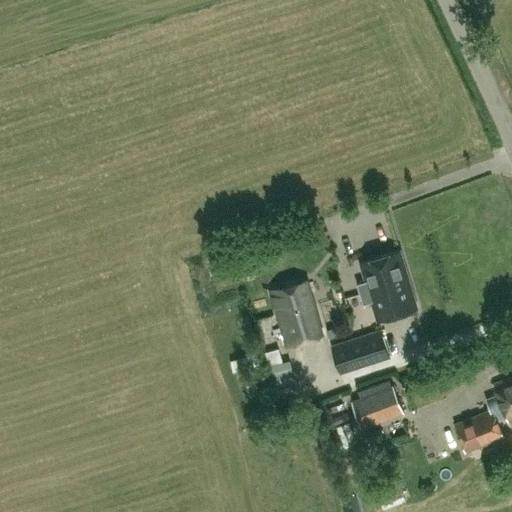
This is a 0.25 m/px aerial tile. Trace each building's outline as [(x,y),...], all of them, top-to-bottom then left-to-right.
[(257,253),(262,275),(302,267),(298,245),(257,253)] [(360,292),(408,278),(400,249),(361,261),(367,279),(357,282),(360,292)] [(417,307),(408,278),(360,292),(363,303),(373,300),(379,318),(417,307)] [(302,281),(271,291),(287,345),(318,336),(302,281)] [(382,329),(333,345),(342,373),(391,357),(382,329)] [(279,347),(266,351),(269,364),(268,364),(274,386),(288,383),(283,361),(279,347)] [(251,349),(232,355),(235,366),(254,360),(251,349)] [(511,419),(511,376),(494,383),(498,394),(492,396),(488,404),(491,410),(455,424),(466,451),(505,438),(498,419),(505,416),(507,421),(511,419)] [(363,428),(404,412),(391,377),(358,390),(361,396),(352,400),(363,428)] [(342,405),(322,408),(324,421),(344,418),(342,405)]
